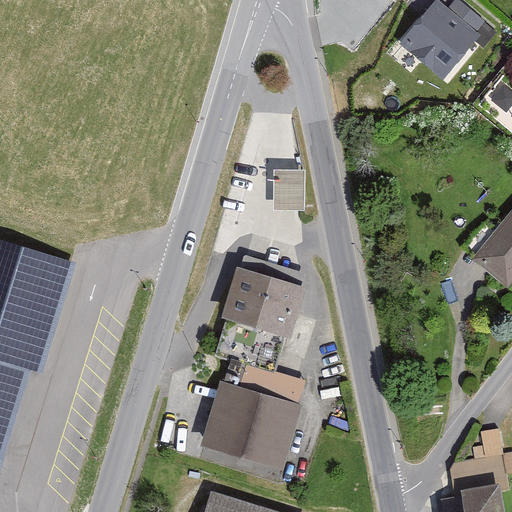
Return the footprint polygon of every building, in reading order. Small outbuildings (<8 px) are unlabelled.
[(472,36),(438,7),(409,41),(443,70),(472,36)] [(307,170),(273,170),(273,213),(307,213),(307,170)] [(511,263),(511,199),(462,257),(494,284),(511,263)] [(69,269),(0,248),(0,460),(27,368),(39,372),(69,269)] [(306,284),(234,266),(221,317),(293,335),(306,284)] [(304,402),(218,378),(204,449),(281,473),(304,402)] [(433,508),(433,511),(500,511),(497,490),(511,487),(507,451),(448,460),(454,505),(433,508)] [(289,511),(208,489),(201,511),(289,511)]
